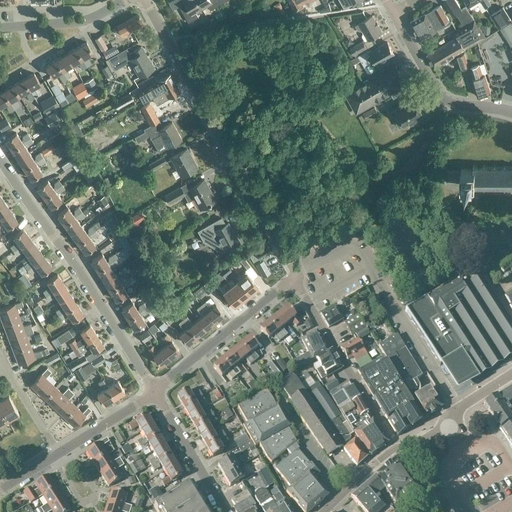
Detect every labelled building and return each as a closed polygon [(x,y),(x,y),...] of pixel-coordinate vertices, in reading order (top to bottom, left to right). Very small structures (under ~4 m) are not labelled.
[(202,8),(196,0),(175,0),(189,23),(199,17),(196,12),(202,8)] [(220,4),(217,0),(196,0),(202,8),(208,5),(210,10),(220,4)] [(292,0),(289,2),(295,12),(304,7),(302,4),(309,0),(309,2),(312,0),(313,0),(314,1),(315,0),(292,0)] [(319,10),(320,13),(330,11),(326,0),(321,0),(325,7),(319,10)] [(337,0),(342,9),(349,7),(355,4),(361,1),(361,0),(337,0)] [(466,7),(461,10),(455,0),(442,0),(452,16),(456,13),(464,24),(473,18),(466,7)] [(450,21),(447,15),(441,5),(410,22),(420,40),(443,27),(442,25),(450,21)] [(490,15),(497,28),(510,20),(503,7),(490,15)] [(143,24),(137,15),(117,26),(122,36),(143,24)] [(372,16),(357,24),(361,31),(362,33),(362,36),(364,40),(365,42),(382,32),(372,16)] [(453,39),(427,55),(434,68),(455,56),(454,55),(478,42),(478,41),(485,37),(483,33),(481,30),(474,20),(471,22),(455,31),(450,34),(453,39)] [(511,21),(499,28),(510,45),(511,50),(511,49),(511,70),(510,71),(511,74),(511,21)] [(481,29),(481,30),(483,33),(484,33),(490,34),(490,26),(481,26),(481,29)] [(101,51),(103,50),(107,48),(100,36),(94,39),(101,51)] [(364,40),(350,48),(354,55),(355,56),(357,55),(369,48),(365,42),(364,40)] [(76,48),(87,67),(91,64),(89,59),(85,59),(84,58),(92,53),(86,42),(76,48)] [(369,48),(357,55),(364,67),(370,64),(368,59),(372,57),(376,64),(394,54),(387,42),(371,52),(369,48)] [(126,49),(118,53),(108,58),(115,70),(130,61),(139,77),(153,69),(141,47),(129,53),(126,49)] [(87,67),(76,48),(66,54),(72,65),(80,60),(81,62),(79,65),(82,69),(87,67)] [(102,52),(106,59),(114,54),(111,48),(102,52)] [(465,53),(455,56),(460,70),(469,67),(465,53)] [(72,65),(66,54),(56,60),(66,78),(71,76),(68,71),(65,71),(64,69),(72,65)] [(66,78),(56,60),(45,66),(52,77),(60,72),(61,74),(59,77),(62,81),(66,78)] [(393,64),(343,92),(356,114),(405,86),(393,64)] [(485,94),(490,92),(485,74),(482,75),(478,64),(471,67),(475,77),(472,78),(478,96),(479,95),(481,97),(484,96),(485,94)] [(107,66),(101,69),(108,82),(114,79),(107,66)] [(33,73),(23,79),(34,97),(39,95),(36,90),(33,90),(32,88),(40,84),(33,73)] [(158,81),(146,87),(137,93),(142,101),(151,96),(175,82),(170,74),(158,81)] [(84,85),(88,91),(88,92),(97,87),(92,78),(83,83),(84,85)] [(23,79),(13,85),(19,96),(27,91),(28,93),(27,96),(29,100),(34,97),(23,79)] [(343,84),(347,89),(353,85),(350,80),(343,84)] [(180,91),(175,82),(151,96),(152,96),(157,104),(168,98),(180,91)] [(19,96),(13,85),(3,91),(14,109),(19,107),(16,102),(13,102),(12,100),(19,96)] [(82,96),(88,92),(84,85),(78,89),(82,96)] [(3,91),(0,92),(0,106),(7,103),(8,105),(7,107),(9,112),(14,109),(3,91)] [(61,92),(55,96),(61,106),(67,103),(63,97),(61,92)] [(63,97),(67,103),(76,98),(73,92),(63,97)] [(99,100),(94,93),(82,100),(86,107),(99,100)] [(113,103),(116,110),(133,100),(130,93),(113,103)] [(52,94),(39,102),(45,113),(58,105),(52,94)] [(404,125),(424,114),(423,112),(423,110),(422,107),(420,106),(415,97),(395,109),(395,110),(391,112),(393,116),(398,114),(400,117),(395,120),(399,127),(404,125)] [(150,125),(159,121),(149,103),(141,108),(150,125)] [(366,119),(377,113),(374,108),(363,114),(366,119)] [(54,111),(44,117),(49,126),(59,121),(54,111)] [(39,112),(32,116),(35,121),(42,117),(39,112)] [(23,121),(26,126),(33,123),(30,117),(23,121)] [(145,128),(146,130),(134,137),(137,142),(149,136),(151,139),(158,153),(181,140),(172,122),(163,127),(159,121),(150,125),(145,128)] [(8,123),(0,127),(0,128),(2,132),(11,127),(8,123)] [(12,149),(30,137),(27,133),(22,136),(22,139),(21,140),(16,133),(5,139),(12,149)] [(33,142),(30,137),(12,149),(18,159),(28,152),(24,145),(25,144),(28,145),(33,142)] [(52,144),(41,151),(44,156),(55,148),(52,144)] [(181,176),(197,167),(186,149),(171,158),(181,176)] [(28,152),(18,159),(25,169),(42,157),(39,152),(35,155),(35,159),(33,160),(28,152)] [(68,168),(77,161),(74,156),(64,163),(68,168)] [(163,156),(149,165),(138,171),(141,176),(166,162),(163,156)] [(42,157),(25,169),(31,179),(41,172),(36,164),(38,163),(41,164),(45,161),(42,157)] [(493,187),(495,187),(495,186),(504,186),(504,187),(505,187),(505,186),(511,186),(511,166),(506,166),(506,164),(504,164),(504,166),(495,166),(495,164),(494,164),(494,166),(485,166),(485,164),(483,164),(483,166),(475,166),(475,164),(473,164),(473,169),(461,169),(461,171),(456,171),(456,170),(455,170),(455,171),(448,171),(447,170),(446,171),(447,172),(445,174),(444,173),(443,174),(444,175),(444,177),(443,178),(444,179),(445,178),(447,181),(446,182),(447,182),(448,181),(455,181),(455,182),(456,182),(456,181),(461,181),(461,183),(473,183),(473,188),(475,188),(475,187),(483,186),(483,188),(485,188),(485,186),(493,186),(493,187)] [(84,179),(90,174),(86,170),(80,174),(84,179)] [(180,186),(180,187),(165,196),(169,203),(184,195),(187,202),(194,198),(200,209),(209,204),(210,203),(215,200),(204,179),(196,183),(193,179),(180,186)] [(44,197),(61,184),(58,180),(54,183),(54,186),(53,188),(47,180),(37,187),(44,197)] [(65,189),(61,184),(44,197),(51,207),(61,199),(56,192),(57,191),(60,192),(65,189)] [(79,191),(85,199),(94,193),(88,185),(79,191)] [(108,203),(104,196),(96,200),(101,208),(108,203)] [(4,201),(0,203),(0,217),(10,211),(4,201)] [(64,224),(81,211),(78,207),(74,210),(74,213),(73,215),(67,207),(57,214),(64,224)] [(17,221),(10,211),(0,217),(0,221),(1,220),(7,228),(17,221)] [(84,215),(81,211),(64,224),(71,233),(81,226),(76,219),(77,218),(80,219),(85,216),(84,215)] [(122,222),(127,230),(144,219),(140,212),(122,222)] [(228,222),(225,224),(221,218),(197,232),(203,242),(221,252),(239,242),(228,222)] [(86,233),(81,226),(71,233),(78,243),(95,230),(92,226),(88,229),(88,232),(86,233)] [(111,240),(121,232),(117,227),(107,235),(111,240)] [(13,251),(30,238),(23,229),(13,236),(19,244),(17,245),(14,244),(10,247),(13,251)] [(98,234),(95,230),(78,243),(85,252),(95,245),(90,237),(91,236),(94,237),(98,234)] [(37,248),(30,238),(13,251),(16,255),(20,252),(20,249),(22,248),(27,255),(37,248)] [(268,241),(255,248),(256,252),(249,255),(253,261),(260,258),(273,251),(268,241)] [(129,244),(113,254),(108,257),(108,260),(107,261),(102,254),(91,260),(98,270),(121,256),(132,248),(129,244)] [(37,248),(27,255),(33,262),(31,263),(28,262),(24,265),(27,270),(44,257),(37,248)] [(0,259),(0,260),(10,253),(7,249),(0,253),(0,259)] [(121,256),(98,270),(104,280),(114,273),(109,266),(111,265),(114,266),(118,263),(119,263),(124,260),(121,256)] [(44,257),(27,270),(30,274),(34,271),(34,268),(36,266),(41,274),(51,266),(44,257)] [(503,274),(511,266),(511,261),(509,257),(498,266),(503,274)] [(27,270),(24,265),(23,265),(17,269),(21,274),(27,270)] [(463,274),(426,298),(405,312),(457,393),(478,379),(477,378),(490,370),(511,356),(511,323),(481,276),(475,266),(470,269),(474,275),(472,277),(470,274),(465,277),(463,274)] [(145,269),(139,272),(148,285),(154,281),(145,269)] [(268,269),(260,273),(262,278),(270,273),(268,269)] [(258,287),(245,271),(237,277),(238,279),(250,293),(258,287)] [(114,273),(104,280),(110,290),(128,279),(125,274),(121,277),(121,280),(119,281),(114,273)] [(28,284),(39,278),(36,274),(26,280),(28,284)] [(46,296),(63,284),(57,274),(47,281),(52,289),(50,290),(47,289),(43,291),(46,296)] [(234,282),(231,278),(228,281),(230,285),(242,299),(250,293),(238,279),(237,277),(236,277),(238,279),(234,282)] [(131,283),(128,279),(110,290),(116,300),(127,293),(122,285),(123,284),(126,286),(131,283)] [(11,297),(16,295),(9,280),(3,283),(11,297)] [(223,291),(234,306),(242,299),(230,285),(228,281),(227,282),(230,285),(223,291)] [(208,294),(212,291),(206,282),(201,286),(208,294)] [(36,296),(41,294),(36,284),(31,287),(36,296)] [(70,294),(63,284),(46,296),(48,300),(53,297),(53,294),(55,293),(60,301),(70,294)] [(511,290),(503,297),(509,306),(511,303),(511,290)] [(184,303),(193,296),(191,293),(189,291),(181,298),(184,303)] [(70,294),(60,301),(64,308),(63,309),(60,308),(55,311),(58,315),(76,304),(70,294)] [(164,296),(153,303),(156,308),(157,307),(167,301),(164,296)] [(186,306),(180,298),(176,301),(182,309),(186,306)] [(342,303),(346,309),(351,306),(348,300),(342,303)] [(0,316),(3,324),(19,317),(16,309),(23,306),(21,301),(0,309),(0,316)] [(167,301),(157,307),(162,314),(172,308),(167,301)] [(201,305),(214,321),(223,314),(215,304),(208,310),(207,308),(209,306),(205,301),(201,305)] [(128,318),(146,307),(143,303),(139,305),(139,309),(137,310),(132,302),(122,308),(128,318)] [(189,311),(195,307),(192,302),(186,305),(189,311)] [(76,304),(58,315),(61,320),(66,317),(66,314),(67,313),(72,320),(83,314),(76,304)] [(214,321),(201,305),(196,308),(200,313),(202,311),(204,313),(197,319),(205,329),(214,321)] [(336,307),(336,308),(321,316),(329,329),(343,321),(337,311),(341,308),(340,305),(336,307)] [(146,307),(128,318),(134,328),(145,322),(140,314),(141,313),(144,314),(149,312),(146,307)] [(278,316),(286,325),(291,322),(296,328),(300,324),(295,318),(296,318),(288,308),(278,316)] [(355,310),(350,314),(353,319),(358,315),(355,310)] [(374,320),(368,311),(360,316),(366,325),(374,320)] [(352,337),(365,328),(358,315),(353,319),(344,324),(352,337)] [(205,329),(197,319),(190,325),(188,323),(191,321),(187,316),(182,319),(196,336),(205,329)] [(286,325),(278,316),(269,323),(283,340),(287,336),(283,331),(281,333),(279,331),(286,325)] [(19,317),(3,324),(8,337),(32,328),(30,324),(23,326),(19,317)] [(196,336),(182,319),(178,323),(182,328),(184,326),(186,328),(179,334),(187,344),(196,336)] [(314,327),(310,321),(305,324),(308,330),(314,327)] [(162,331),(167,327),(163,322),(158,326),(162,331)] [(283,340),(269,323),(260,330),(268,340),(275,334),(277,336),(275,338),(279,343),(283,340)] [(73,349),(96,335),(89,324),(80,330),(85,337),(76,343),(74,339),(69,343),(73,349)] [(32,328),(8,337),(13,351),(30,344),(26,335),(33,333),(32,328)] [(60,344),(70,338),(72,336),(68,330),(56,337),(60,344)] [(143,340),(150,335),(147,330),(139,336),(143,340)] [(315,359),(328,353),(317,332),(302,340),(309,354),(312,353),(315,359)] [(369,337),(366,332),(357,337),(361,343),(369,337)] [(162,348),(170,357),(179,350),(171,340),(166,334),(162,338),(167,344),(162,348)] [(103,345),(96,335),(73,349),(78,356),(83,353),(84,353),(83,352),(91,347),(94,351),(103,345)] [(396,336),(378,347),(389,366),(397,361),(411,383),(416,381),(421,377),(410,360),(411,359),(396,336)] [(241,346),(254,363),(258,360),(254,355),(252,356),(250,354),(258,348),(250,339),(241,346)] [(358,340),(340,349),(341,350),(347,361),(353,358),(355,362),(367,355),(364,351),(358,340)] [(30,344),(13,351),(18,364),(42,355),(40,350),(33,353),(30,344)] [(170,357),(162,348),(157,352),(152,345),(148,349),(153,355),(161,365),(170,357)] [(241,346),(232,353),(239,363),(246,358),(248,360),(246,361),(250,366),(254,363),(241,346)] [(83,354),(66,365),(71,372),(97,356),(94,351),(85,356),(83,354)] [(316,360),(318,364),(313,367),(316,372),(337,360),(336,357),(335,357),(331,351),(316,360)] [(45,360),(48,365),(60,358),(56,353),(45,360)] [(232,353),(222,361),(236,378),(240,374),(236,369),(234,371),(232,369),(239,363),(232,353)] [(95,366),(105,360),(102,355),(92,362),(95,366)] [(371,365),(362,369),(362,370),(358,372),(361,378),(373,398),(374,398),(380,408),(397,437),(411,428),(411,427),(421,421),(422,421),(384,357),(371,365)] [(299,359),(294,362),(297,368),(303,365),(299,359)] [(284,374),(288,370),(281,360),(276,364),(284,374)] [(337,360),(316,372),(321,382),(327,378),(342,370),(338,363),(339,363),(337,360)] [(236,378),(222,361),(213,368),(221,378),(228,372),(230,374),(228,376),(232,381),(236,378)] [(411,383),(397,361),(389,366),(422,421),(442,408),(429,389),(423,393),(416,381),(411,383)] [(282,375),(275,365),(273,363),(268,367),(277,379),(282,375)] [(81,381),(87,377),(81,367),(75,371),(81,381)] [(41,396),(52,384),(45,378),(51,372),(47,368),(41,374),(30,385),(41,396)] [(66,377),(70,381),(74,377),(70,373),(66,377)] [(290,403),(327,457),(342,447),(341,447),(349,442),(350,441),(351,439),(350,437),(353,436),(341,416),(340,417),(321,389),(317,384),(315,386),(310,379),(306,382),(302,375),(295,380),(291,373),(276,383),(290,403)] [(107,377),(102,379),(114,397),(124,391),(117,381),(109,386),(108,384),(110,381),(107,377)] [(114,397),(102,379),(98,382),(100,387),(104,387),(105,388),(97,394),(103,404),(114,397)] [(257,387),(253,382),(247,386),(251,392),(257,387)] [(328,393),(337,388),(334,383),(325,388),(328,393)] [(353,387),(350,383),(329,395),(332,400),(353,387)] [(52,384),(41,396),(52,406),(69,388),(68,387),(62,393),(52,384)] [(353,387),(332,400),(339,412),(353,435),(354,434),(369,457),(379,450),(383,447),(384,447),(385,440),(377,428),(373,421),(368,413),(360,399),(353,387)] [(74,393),(69,388),(52,406),(63,416),(74,405),(68,399),(74,393)] [(511,388),(496,398),(496,397),(484,405),(500,429),(511,421),(511,412),(508,415),(503,408),(511,402),(511,388)] [(183,408),(202,397),(199,392),(194,395),(194,398),(193,399),(188,391),(177,397),(183,408)] [(249,438),(284,417),(278,407),(276,408),(266,392),(237,408),(247,425),(243,427),(249,438)] [(0,423),(18,413),(8,395),(0,399),(0,423)] [(204,402),(202,397),(183,408),(189,418),(200,411),(195,404),(197,403),(200,404),(204,402)] [(74,405),(63,416),(75,427),(91,409),(88,406),(82,412),(74,405)] [(228,420),(232,417),(227,409),(223,411),(228,420)] [(204,419),(200,411),(189,418),(195,428),(213,417),(211,412),(206,415),(206,418),(204,419)] [(135,421),(136,423),(135,423),(129,427),(131,432),(138,428),(141,433),(152,427),(146,417),(139,421),(139,419),(135,421)] [(216,422),(213,417),(195,428),(201,438),(211,432),(207,424),(209,423),(212,424),(216,422)] [(290,428),(284,417),(249,438),(255,448),(259,446),(267,460),(271,464),(286,451),(289,455),(297,448),(295,444),(296,443),(288,429),(290,428)] [(511,421),(500,429),(511,446),(511,421)] [(152,427),(141,433),(146,441),(144,442),(142,440),(137,443),(140,448),(158,437),(152,427)] [(211,432),(201,438),(207,448),(225,437),(222,432),(218,435),(218,438),(216,439),(211,432)] [(120,445),(126,442),(120,433),(115,436),(120,445)] [(238,449),(250,442),(246,436),(234,443),(238,449)] [(158,437),(140,448),(142,452),(148,449),(146,447),(149,445),(153,453),(164,447),(158,437)] [(225,437),(207,448),(213,458),(223,452),(219,444),(220,443),(223,444),(228,442),(225,437)] [(94,464),(107,456),(102,448),(109,443),(107,440),(86,452),(94,464)] [(356,468),(367,458),(355,441),(343,450),(356,467),(356,468)] [(255,452),(250,442),(237,449),(241,455),(248,450),(251,454),(255,452)] [(121,450),(125,457),(132,453),(128,446),(121,450)] [(164,447),(153,453),(158,461),(155,462),(154,460),(149,463),(151,468),(170,457),(164,447)] [(297,448),(289,455),(291,456),(274,471),(291,489),(291,490),(314,470),(297,451),(299,450),(297,448)] [(224,477),(238,469),(235,463),(241,460),(238,455),(218,467),(224,477)] [(112,464),(107,456),(94,464),(101,476),(122,463),(119,459),(112,464)] [(176,467),(170,457),(151,468),(154,472),(159,469),(158,467),(160,465),(165,473),(176,467)] [(486,458),(487,465),(481,466),(482,471),(496,470),(495,457),(486,458)] [(376,476),(382,484),(395,505),(418,490),(397,459),(397,458),(396,459),(389,465),(384,469),(376,475),(376,476)] [(122,463),(101,476),(109,488),(122,479),(117,471),(124,467),(122,463)] [(140,473),(135,464),(129,467),(134,477),(140,473)] [(258,474),(265,470),(262,464),(255,469),(258,474)] [(176,467),(165,473),(168,479),(161,483),(164,487),(171,483),(182,477),(176,467)] [(241,474),(238,469),(224,477),(230,488),(250,476),(247,471),(241,474)] [(291,489),(286,493),(301,511),(310,511),(324,501),(324,492),(313,479),(317,475),(314,470),(291,490),(291,489)] [(376,476),(351,497),(363,511),(379,511),(385,507),(376,496),(381,492),(379,490),(381,488),(380,486),(382,484),(376,476)] [(42,497),(56,488),(48,477),(35,485),(38,490),(33,494),(30,489),(23,493),(31,505),(42,497)] [(208,511),(191,485),(154,508),(156,511),(208,511)] [(42,497),(47,505),(40,510),(41,511),(44,511),(63,500),(56,488),(42,497)] [(163,499),(159,490),(150,494),(155,503),(163,499)] [(112,491),(107,504),(130,511),(132,508),(124,505),(127,496),(112,491)] [(270,501),(271,500),(267,494),(264,492),(261,491),(258,492),(255,495),(255,498),(256,501),(262,511),(290,511),(285,505),(277,510),(270,501)] [(257,511),(254,507),(255,506),(247,492),(231,501),(235,508),(233,509),(234,511),(257,511)] [(434,500),(423,506),(426,511),(458,511),(447,492),(434,500)] [(70,511),(63,500),(44,511),(70,511)] [(134,508),(140,510),(143,503),(137,501),(134,508)]
